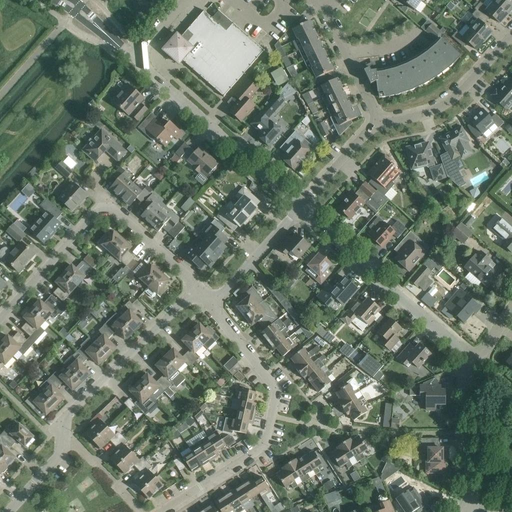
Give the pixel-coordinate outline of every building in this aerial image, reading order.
[(399,0),(414,10),(421,1),(419,0),(399,0)] [(490,0),(494,2),(507,14),(508,13),(509,14),(511,10),(511,3),(508,0),(490,0)] [(499,23),(507,14),(494,2),(488,9),(480,2),(474,9),(485,19),(489,14),(499,23)] [(473,16),(465,25),(483,41),(485,39),(486,40),(491,35),(490,34),(491,32),(481,23),(485,19),(474,9),(476,10),(472,15),(473,16)] [(264,51),(233,23),(227,31),(204,11),(180,37),(177,34),(163,50),(179,64),(182,61),(224,97),(264,51)] [(290,32),(295,41),(314,31),(310,21),(292,29),(293,30),(290,32)] [(432,24),(426,31),(435,40),(441,33),(442,34),(445,31),(442,28),(439,31),(432,24)] [(456,32),(452,37),(462,45),(466,41),(476,50),(483,41),(465,25),(458,34),(456,32)] [(295,41),(293,42),(297,51),(303,48),(303,49),(319,41),(314,31),(295,41)] [(441,40),(438,44),(438,45),(429,52),(426,54),(418,60),(411,64),(407,65),(404,67),(396,70),(390,71),(377,74),(376,71),(371,71),(367,65),(362,67),(370,84),(375,82),(377,82),(378,92),(383,91),(385,97),(395,95),(394,92),(399,91),(400,94),(410,91),(408,88),(413,85),(414,89),(424,84),(422,82),(426,79),(428,82),(437,77),(435,74),(439,71),(441,73),(449,67),(447,65),(451,61),(452,64),(459,57),(441,40)] [(319,41),(303,49),(308,58),(324,51),(319,41)] [(282,49),(277,52),(279,55),(281,59),(286,57),(282,49)] [(312,69),(328,60),(324,51),(308,58),(312,68),(311,68),(312,69)] [(286,57),(281,59),(284,65),(290,63),(287,56),(286,57)] [(328,60),(312,69),(316,78),(312,80),(315,86),(326,80),(324,75),(333,70),(328,60)] [(290,75),(296,73),(293,66),(287,69),(290,75)] [(276,74),(272,76),(277,83),(280,81),(281,83),(287,80),(281,69),(275,72),(276,74)] [(342,88),(337,78),(317,88),(322,98),(342,88)] [(511,81),(510,79),(498,92),(496,90),(491,95),(493,97),(493,98),(506,111),(511,104),(511,81)] [(258,89),(248,80),(234,95),(239,100),(229,111),(241,122),(255,106),(248,100),(258,89)] [(129,115),(130,114),(137,121),(147,110),(140,103),(144,99),(127,84),(112,101),(129,115)] [(257,136),(269,147),(282,132),(280,130),(280,128),(278,126),(275,126),(270,121),(267,119),(285,100),(297,93),(287,84),(278,94),(251,124),(260,132),(257,136)] [(347,98),(342,88),(322,98),(326,108),(347,98)] [(334,116),(351,108),(347,98),(326,108),(331,117),(334,116)] [(309,107),(312,115),(318,112),(314,105),(309,107)] [(334,116),(331,118),(340,136),(352,123),(351,120),(356,118),(351,108),(334,116)] [(482,109),(470,121),(478,130),(475,133),(479,137),(482,134),(486,139),(498,128),(503,123),(495,114),(491,118),(482,109)] [(155,119),(143,132),(153,142),(156,139),(165,147),(174,137),(177,140),(183,134),(170,122),(166,126),(164,128),(155,119)] [(329,133),(323,122),(317,125),(323,136),(329,133)] [(460,156),(461,159),(472,153),(466,142),(468,141),(461,127),(440,138),(452,161),(460,156)] [(89,144),(83,151),(95,162),(105,150),(118,161),(126,152),(101,130),(95,137),(93,137),(92,137),(89,140),(88,142),(89,144)] [(290,148),(281,159),(294,170),(302,162),(305,162),(308,158),(308,155),(310,153),(301,144),(305,140),(295,131),(285,142),(290,148)] [(185,143),(175,153),(181,158),(190,147),(185,143)] [(421,167),(422,166),(425,165),(425,166),(429,165),(434,181),(445,178),(441,166),(435,168),(433,164),(428,143),(406,148),(407,150),(406,151),(407,154),(408,154),(411,169),(412,169),(413,168),(415,169),(418,169),(421,167)] [(199,148),(188,160),(194,166),(192,168),(199,173),(201,171),(207,177),(218,165),(199,148)] [(394,181),(396,178),(401,173),(389,163),(391,161),(384,154),(367,173),(373,178),(368,183),(384,196),(394,184),(393,183),(392,179),(394,181)] [(73,172),(62,161),(56,168),(67,178),(73,172)] [(303,177),(309,171),(304,166),(298,173),(303,177)] [(120,197),(132,184),(127,179),(130,176),(120,168),(112,177),(117,181),(110,189),(120,197)] [(465,185),(458,171),(447,177),(453,182),(457,186),(459,188),(465,185)] [(252,183),(250,188),(255,193),(260,188),(252,182),(252,183)] [(73,183),(59,199),(71,211),(81,201),(82,201),(87,196),(73,183)] [(347,199),(338,209),(350,219),(356,213),(357,214),(360,214),(361,212),(361,210),(359,209),(364,203),(370,197),(381,208),(388,200),(377,190),(376,192),(365,183),(354,195),(351,192),(346,197),(347,199)] [(132,184),(120,197),(130,206),(136,198),(142,203),(150,194),(140,186),(138,189),(132,184)] [(37,191),(29,185),(22,193),(29,199),(30,200),(37,191)] [(240,201),(235,206),(250,219),(256,213),(254,211),(257,208),(253,204),(257,200),(243,188),(235,197),(240,201)] [(470,191),(474,198),(481,195),(477,188),(470,191)] [(141,216),(150,224),(165,206),(152,194),(144,204),(148,208),(141,216)] [(178,206),(179,207),(175,210),(180,215),(195,203),(190,196),(178,206)] [(62,213),(46,199),(39,206),(48,213),(30,232),(44,244),(51,237),(50,236),(60,224),(56,220),(62,213)] [(150,224),(158,232),(166,224),(172,229),(178,222),(180,220),(165,206),(150,224)] [(250,219),(235,206),(230,211),(226,207),(217,217),(231,229),(235,224),(240,228),(243,224),(244,226),(250,219)] [(471,216),(464,223),(467,226),(474,219),(471,216)] [(393,234),(397,239),(406,229),(397,221),(391,229),(378,217),(369,227),(375,233),(371,238),(381,247),(393,234)] [(511,226),(502,218),(492,230),(504,241),(502,244),(511,252),(511,226)] [(23,232),(27,229),(17,220),(14,224),(23,232)] [(225,229),(214,220),(203,233),(208,238),(203,244),(218,258),(227,248),(223,245),(228,239),(221,233),(225,229)] [(184,227),(178,222),(172,229),(168,233),(174,239),(184,227)] [(463,243),(472,234),(461,224),(452,233),(463,243)] [(13,225),(7,231),(19,242),(25,235),(13,225)] [(395,259),(397,261),(408,271),(424,253),(413,243),(418,238),(410,231),(394,250),(399,255),(395,259)] [(99,243),(111,253),(122,240),(120,237),(121,236),(116,232),(115,233),(114,232),(110,236),(108,233),(99,243)] [(286,234),(276,246),(286,255),(290,251),(299,259),(310,247),(295,234),(291,238),(286,234)] [(122,240),(111,253),(127,267),(135,258),(128,251),(131,247),(129,246),(130,245),(126,241),(125,242),(122,240)] [(0,261),(3,264),(6,261),(18,272),(35,255),(21,242),(12,253),(6,248),(5,248),(3,249),(2,249),(1,251),(0,251),(0,261)] [(210,267),(218,258),(203,244),(197,250),(191,245),(184,254),(201,270),(206,264),(210,267)] [(465,277),(476,288),(481,282),(487,287),(498,275),(487,266),(491,261),(480,252),(476,256),(475,255),(465,267),(470,272),(465,277)] [(304,262),(309,266),(308,266),(319,276),(315,280),(321,285),(331,273),(327,269),(330,265),(319,255),(317,257),(312,253),(304,262)] [(83,260),(93,269),(97,264),(88,255),(83,260)] [(433,255),(410,280),(418,287),(419,286),(424,291),(432,282),(427,277),(431,272),(435,268),(439,271),(444,265),(433,255)] [(133,260),(127,267),(126,266),(124,269),(122,267),(113,278),(118,283),(130,270),(137,263),(133,260)] [(66,272),(64,274),(77,286),(91,270),(82,262),(75,269),(72,266),(70,267),(69,266),(65,270),(66,272)] [(132,272),(148,287),(160,273),(157,271),(158,270),(154,266),(153,267),(151,266),(148,269),(141,263),(132,272)] [(160,273),(148,287),(144,291),(152,298),(156,294),(160,297),(168,287),(166,285),(169,281),(167,280),(168,279),(164,275),(163,276),(160,273)] [(62,302),(77,286),(64,274),(61,277),(60,276),(56,280),(57,281),(56,283),(60,286),(53,293),(62,302)] [(328,307),(335,299),(343,306),(358,289),(344,277),(333,290),(328,285),(317,297),(328,307)] [(278,289),(270,280),(264,284),(272,294),(278,289)] [(290,280),(285,285),(289,289),(294,283),(290,280)] [(242,313),(244,316),(263,301),(252,287),(239,297),(243,302),(237,307),(238,308),(237,309),(240,314),(242,313)] [(279,291),(278,289),(272,294),(280,304),(285,299),(279,291)] [(474,311),(476,313),(481,308),(460,289),(445,306),(464,322),(474,311)] [(34,307),(32,309),(45,321),(50,315),(55,319),(59,314),(61,316),(67,309),(51,295),(43,304),(40,301),(38,302),(37,301),(33,306),(34,307)] [(373,317),(380,309),(368,298),(362,304),(357,300),(345,313),(353,320),(351,322),(362,331),(368,325),(369,326),(375,319),(373,317)] [(137,300),(132,304),(138,310),(141,313),(145,309),(137,300)] [(138,310),(132,304),(129,301),(125,306),(129,311),(121,319),(133,331),(136,328),(137,330),(141,325),(140,324),(142,323),(133,315),(138,310)] [(251,324),(252,326),(261,318),(267,326),(277,318),(263,301),(244,316),(247,320),(246,321),(250,325),(251,324)] [(45,321),(32,309),(29,312),(28,311),(24,315),(25,317),(24,318),(28,321),(21,329),(30,337),(29,339),(34,343),(45,331),(40,327),(45,321)] [(130,334),(133,331),(121,319),(116,313),(103,326),(112,335),(116,331),(124,340),(126,339),(127,340),(131,335),(130,334)] [(279,319),(259,335),(266,343),(286,327),(279,319)] [(390,319),(378,333),(383,338),(380,342),(390,351),(399,340),(394,335),(401,328),(390,319)] [(203,345),(207,350),(219,338),(209,327),(205,331),(199,324),(198,325),(197,324),(193,329),(194,330),(191,333),(203,345)] [(112,335),(103,326),(98,331),(100,332),(91,340),(107,357),(110,354),(111,355),(115,351),(114,349),(116,348),(107,340),(112,335)] [(315,332),(322,338),(328,332),(320,326),(315,332)] [(286,327),(266,343),(273,352),(276,349),(276,348),(286,340),(289,337),(286,333),(288,331),(286,327)] [(63,329),(59,333),(64,338),(69,334),(63,329)] [(27,341),(18,332),(11,339),(8,336),(6,338),(5,336),(1,341),(2,342),(0,344),(13,356),(18,351),(23,355),(34,343),(29,339),(27,341)] [(335,338),(328,332),(322,338),(330,344),(335,338)] [(203,345),(191,333),(188,336),(187,334),(182,339),(183,340),(182,341),(190,349),(186,354),(195,363),(199,358),(194,353),(203,345)] [(289,337),(286,340),(276,348),(276,349),(283,357),(296,346),(292,341),(297,337),(295,333),(289,337)] [(86,361),(90,356),(98,365),(99,364),(101,365),(105,361),(104,359),(107,357),(91,340),(89,338),(80,346),(81,347),(77,352),(86,361)] [(0,370),(13,356),(0,344),(0,370)] [(425,361),(426,362),(430,357),(429,356),(431,355),(419,344),(415,349),(410,344),(397,358),(408,368),(412,363),(418,368),(425,361)] [(353,352),(345,345),(340,351),(348,358),(353,352)] [(168,355),(165,358),(177,370),(185,362),(190,367),(195,363),(186,354),(181,358),(173,349),(172,351),(171,349),(167,354),(168,355)] [(294,367),(296,369),(309,358),(309,359),(315,354),(311,350),(307,354),(303,349),(291,359),(296,365),(294,367)] [(81,365),(86,361),(77,352),(73,356),(72,355),(63,364),(69,369),(81,382),(84,379),(85,380),(89,376),(88,375),(89,373),(81,365)] [(378,371),(383,366),(367,354),(358,365),(373,378),(378,371)] [(164,374),(160,379),(169,388),(172,384),(176,388),(185,379),(177,370),(165,358),(162,361),(161,359),(156,364),(157,365),(156,366),(164,374)] [(296,369),(303,377),(321,362),(318,359),(313,363),(309,359),(309,358),(296,369)] [(307,378),(311,384),(324,374),(320,369),(324,366),(321,362),(303,377),(305,380),(307,378)] [(237,363),(228,371),(233,376),(242,367),(237,363)] [(55,372),(51,377),(60,386),(64,381),(72,390),(73,389),(75,390),(79,386),(78,385),(81,382),(69,369),(60,377),(55,372)] [(238,371),(234,376),(240,382),(244,377),(238,371)] [(331,375),(328,371),(324,374),(311,384),(318,393),(331,383),(327,378),(331,375)] [(373,378),(376,380),(378,381),(383,376),(378,371),(373,378)] [(175,394),(169,388),(160,379),(155,383),(147,374),(146,376),(145,375),(141,379),(142,380),(139,383),(156,400),(164,392),(170,399),(173,396),(175,394)] [(51,386),(43,394),(55,407),(58,404),(59,405),(63,401),(62,400),(63,398),(55,390),(60,386),(51,377),(46,381),(51,386)] [(221,387),(225,382),(222,378),(217,383),(221,387)] [(348,385),(336,393),(340,400),(338,401),(339,404),(353,395),(354,395),(360,391),(358,388),(360,387),(354,378),(347,383),(348,385)] [(409,389),(409,396),(426,396),(426,410),(435,410),(435,405),(445,405),(445,390),(440,390),(440,386),(439,386),(435,378),(409,389)] [(131,390),(130,391),(138,400),(134,404),(137,408),(145,416),(149,413),(148,413),(157,404),(157,405),(159,403),(156,400),(139,383),(136,386),(134,385),(130,389),(131,390)] [(240,385),(236,399),(257,404),(258,404),(253,403),(256,393),(245,390),(246,386),(240,385)] [(52,410),(55,407),(43,394),(34,402),(29,397),(25,402),(34,411),(38,407),(46,415),(47,414),(48,415),(53,411),(52,410)] [(209,399),(205,402),(214,404),(215,402),(216,396),(216,395),(214,394),(209,399)] [(353,395),(339,404),(345,413),(365,400),(363,396),(357,400),(354,395),(353,395)] [(137,408),(134,404),(129,399),(123,403),(132,413),(137,408)] [(238,410),(255,415),(257,404),(236,399),(236,400),(240,401),(238,410)] [(365,400),(345,413),(347,415),(349,414),(353,421),(367,412),(363,407),(368,404),(365,400)] [(199,409),(193,415),(196,420),(204,413),(202,412),(199,409)] [(226,418),(225,418),(253,425),(255,415),(238,410),(236,420),(226,418)] [(194,422),(190,417),(185,422),(190,426),(194,422)] [(232,434),(233,431),(246,434),(248,424),(253,425),(225,418),(222,432),(232,434)] [(390,427),(398,428),(398,420),(391,419),(390,427)] [(90,438),(93,442),(107,428),(100,420),(85,435),(89,439),(90,438)] [(0,435),(0,436),(9,445),(11,447),(15,442),(18,444),(20,442),(25,447),(33,437),(29,433),(29,431),(25,428),(23,428),(19,424),(12,432),(8,427),(0,435)] [(115,435),(107,428),(93,442),(96,445),(96,446),(100,450),(109,441),(114,446),(123,437),(118,432),(115,435)] [(157,428),(152,433),(155,436),(159,436),(162,434),(157,428)] [(172,435),(169,437),(172,441),(181,435),(180,434),(177,430),(172,435)] [(207,437),(219,455),(217,451),(225,446),(216,431),(207,437)] [(0,459),(8,466),(8,465),(11,465),(14,461),(14,459),(15,458),(8,451),(5,449),(9,445),(0,436),(0,459)] [(350,438),(348,440),(361,460),(365,458),(362,453),(367,450),(359,436),(352,441),(350,438)] [(114,463),(117,467),(132,453),(124,445),(128,442),(123,437),(114,446),(119,450),(109,460),(113,464),(114,463)] [(198,443),(201,446),(210,461),(219,455),(207,437),(198,443)] [(438,439),(420,439),(420,451),(428,451),(428,461),(426,461),(426,473),(444,473),(444,461),(442,461),(442,449),(438,449),(438,439)] [(357,463),(361,460),(348,440),(339,446),(348,460),(353,457),(357,463)] [(189,448),(192,452),(201,467),(210,461),(201,446),(198,443),(189,448)] [(348,460),(339,446),(336,448),(338,450),(331,454),(340,468),(345,464),(348,468),(352,466),(348,460)] [(313,451),(304,457),(315,475),(320,472),(317,468),(322,464),(313,451)] [(192,452),(183,458),(192,472),(201,467),(192,452)] [(139,460),(132,453),(117,467),(121,470),(120,471),(124,475),(133,466),(138,471),(147,462),(142,457),(139,460)] [(296,459),(293,460),(306,481),(315,475),(304,457),(297,461),(296,459)] [(179,458),(173,461),(180,472),(185,468),(179,458)] [(302,483),(306,481),(293,460),(284,466),(293,480),(294,480),(299,477),(302,483)] [(138,488),(141,492),(156,478),(148,470),(152,467),(147,462),(138,471),(143,475),(133,485),(137,489),(138,488)] [(293,480),(284,466),(282,468),(283,470),(276,475),(285,488),(290,485),(293,489),(298,486),(294,480),(293,480)] [(382,482),(392,476),(385,466),(380,476),(382,482)] [(360,478),(356,473),(351,476),(355,482),(360,478)] [(261,477),(253,483),(252,483),(259,494),(270,511),(276,511),(269,500),(265,495),(271,492),(261,477)] [(156,478),(141,492),(145,495),(144,496),(148,500),(163,485),(156,478)] [(382,484),(379,478),(370,481),(373,488),(382,484)] [(259,494),(252,483),(253,483),(250,479),(241,485),(251,499),(259,494)] [(327,491),(334,487),(331,481),(323,486),(327,491)] [(232,490),(242,505),(251,499),(241,485),(232,490)] [(317,497),(311,487),(307,490),(313,499),(317,497)] [(407,491),(395,499),(404,511),(412,511),(416,510),(418,511),(419,511),(427,507),(413,487),(408,491),(407,491)] [(232,490),(223,496),(233,511),(241,511),(245,510),(242,505),(232,490)] [(328,505),(332,503),(341,499),(338,491),(323,496),(327,505),(328,505)] [(220,511),(230,511),(233,511),(223,496),(214,502),(220,511)] [(393,511),(389,501),(380,504),(383,510),(378,511),(393,511)] [(217,511),(212,503),(203,509),(204,511),(217,511)] [(278,511),(284,508),(281,503),(274,507),(277,511),(278,511)]
